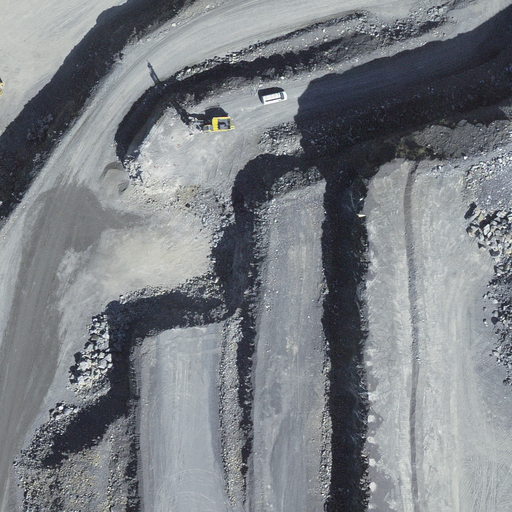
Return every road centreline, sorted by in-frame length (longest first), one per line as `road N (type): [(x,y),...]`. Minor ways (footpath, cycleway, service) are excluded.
road 1 (track): [(55,511),(89,470),(164,420),(293,388),(511,363)]
road 2 (track): [(131,289),(97,269),(43,278),(0,297)]
road 3 (track): [(511,408),(462,442),(442,488),(443,511)]
